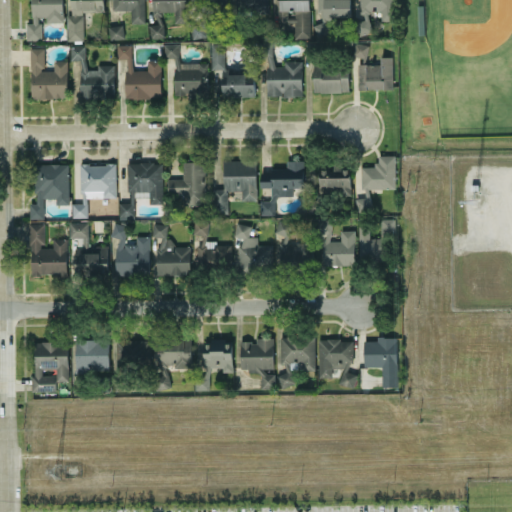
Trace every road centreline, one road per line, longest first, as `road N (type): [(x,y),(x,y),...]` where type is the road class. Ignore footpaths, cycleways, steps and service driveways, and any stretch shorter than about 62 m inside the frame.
road 1 (tertiary): [(5,0),(10,511)]
road 2 (residential): [(363,304),(0,309)]
road 3 (residential): [(358,129),(0,135)]
